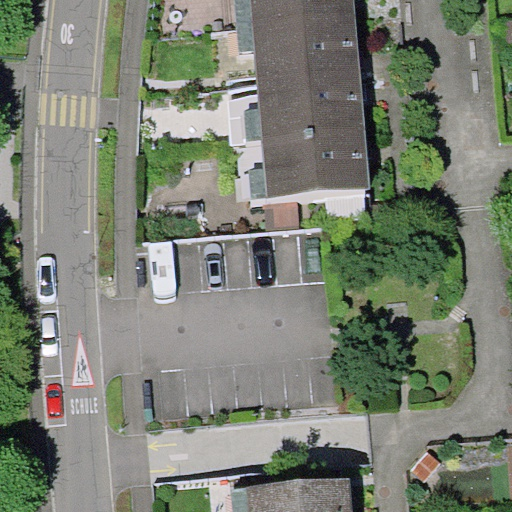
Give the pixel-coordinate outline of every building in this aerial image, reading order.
[(251,0),(254,29),(355,20),(353,0),(251,0)] [(254,29),(259,88),(360,79),(355,20),(254,29)] [(259,88),(263,140),(364,132),(360,79),(259,88)] [(364,132),(263,140),(267,195),(369,187),(364,132)] [(248,487),(250,511),(352,511),(350,478),(248,487)]
